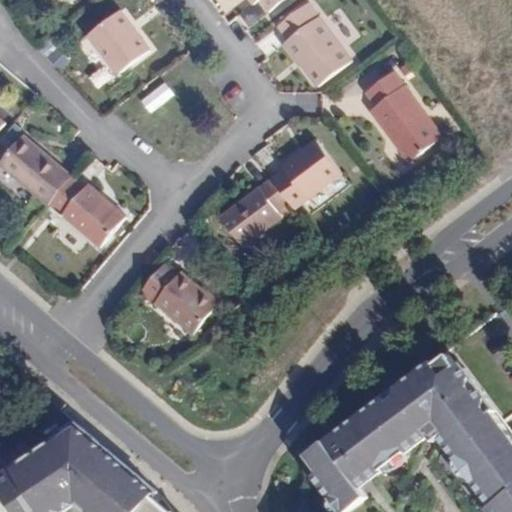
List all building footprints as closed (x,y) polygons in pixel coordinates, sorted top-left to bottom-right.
[(269,15),(288,0),(251,0),(256,6),(260,3),(269,15)] [(320,86),(352,63),(309,4),(281,26),(290,39),(287,41),(320,86)] [(118,78),(150,55),(122,17),(90,41),(118,78)] [(369,113),(409,165),(443,140),(394,74),(366,94),(376,107),(369,113)] [(0,164),(0,166),(47,207),(49,205),(71,179),(23,139),(0,164)] [(289,206),(294,212),(342,175),(317,143),(285,168),(286,171),(271,182),(289,206)] [(71,179),(49,205),(100,249),(123,222),(99,202),(102,198),(88,186),(84,190),(71,179)] [(289,206),(271,182),(221,220),(244,251),(283,222),(278,215),(289,206)] [(99,202),(123,222),(126,218),(102,198),(99,202)] [(178,279),(164,268),(143,293),(193,336),(219,307),(182,276),(178,279)] [(511,511),(511,438),(500,422),(502,419),(470,376),(466,378),(456,364),(441,374),(438,372),(315,465),(328,483),(321,488),(338,511),(360,511),(370,505),(363,495),(439,438),(494,511),(511,511)] [(177,511),(175,507),(167,496),(84,428),(68,438),(66,436),(0,479),(0,511),(63,511),(78,503),(89,511),(177,511)]
